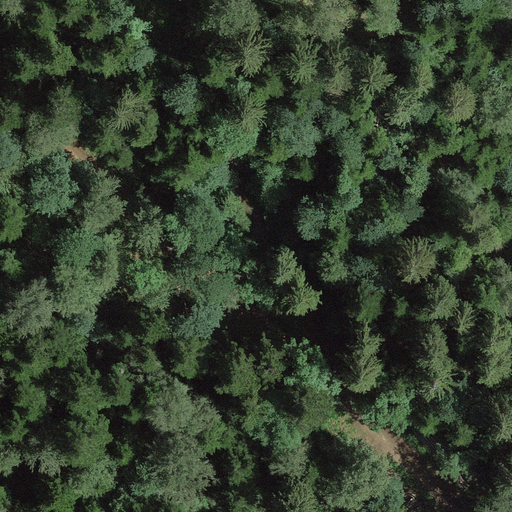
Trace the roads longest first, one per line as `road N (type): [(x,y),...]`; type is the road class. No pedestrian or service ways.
road 1 (track): [(0,63),(120,206),(355,405),(379,442),(450,511)]
road 2 (track): [(355,405),(255,230),(187,0)]
